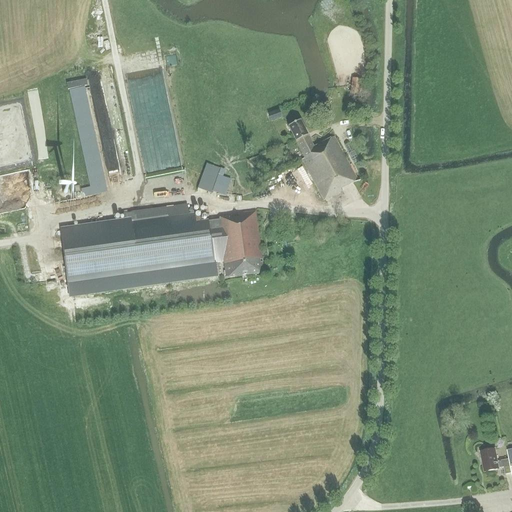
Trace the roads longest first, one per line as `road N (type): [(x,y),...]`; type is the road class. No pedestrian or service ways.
road 1 (tertiary): [(335,511),(370,459),(379,416),(389,0)]
road 2 (track): [(105,0),(143,201)]
